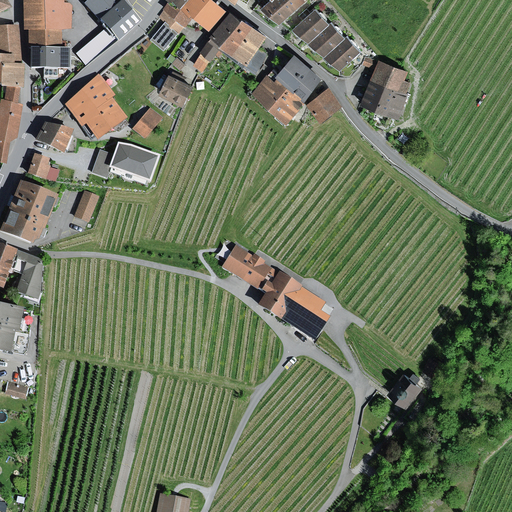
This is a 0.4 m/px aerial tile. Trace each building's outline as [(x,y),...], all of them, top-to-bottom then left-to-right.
[(0,0),(0,11),(10,8),(4,0),(0,0)] [(62,0),(21,0),(21,30),(28,30),(25,48),(28,48),(61,48),(60,30),(70,29),(71,6),(68,3),(63,3),(62,0)] [(86,0),(81,4),(105,28),(115,39),(117,41),(140,21),(129,9),(120,0),(86,0)] [(136,0),(129,9),(140,21),(155,0),(136,0)] [(164,9),(185,26),(193,15),(181,6),(186,0),(168,0),(169,1),(164,9)] [(193,15),(210,29),(227,8),(216,0),(186,0),(181,6),(193,15)] [(272,0),(273,0),(262,8),(281,25),(307,0),(272,0)] [(322,16),(315,8),(293,29),(308,43),(329,24),(322,16)] [(165,49),(185,26),(164,9),(158,17),(159,17),(148,34),(165,49)] [(220,44),(240,21),(230,11),(210,35),(212,36),(208,40),(217,47),(220,44)] [(240,21),(220,44),(240,59),(247,64),(258,47),(266,36),(242,18),(240,21)] [(329,24),(308,43),(324,57),(345,38),(338,30),(331,22),(329,24)] [(0,63),(22,64),(16,25),(0,25),(0,63)] [(115,39),(105,28),(75,54),(85,66),(115,39)] [(345,38),(324,57),(340,70),(360,51),(354,44),(348,36),(345,38)] [(217,47),(208,40),(200,51),(193,64),(202,71),(209,60),(210,60),(219,48),(217,47)] [(267,53),(258,47),(247,64),(240,59),(238,62),(256,74),(262,63),(267,53)] [(28,48),(28,68),(68,68),(68,49),(28,48)] [(275,76),(277,77),(289,87),(308,65),(294,54),(275,76)] [(177,57),(172,63),(180,70),(185,64),(177,57)] [(365,57),(363,65),(373,68),(376,61),(365,57)] [(378,60),(371,79),(406,93),(410,82),(405,80),(408,71),(378,60)] [(0,87),(3,88),(1,101),(16,103),(18,88),(22,88),(22,64),(0,63),(0,87)] [(322,77),(308,65),(289,87),(304,100),(322,77)] [(97,75),(80,90),(108,130),(110,129),(117,133),(128,125),(124,119),(125,118),(110,98),(113,95),(97,75)] [(274,80),(266,75),(251,93),(287,123),(306,101),(304,100),(289,87),(277,77),(274,80)] [(191,88),(166,76),(157,94),(182,106),(191,88)] [(406,93),(371,79),(361,104),(398,119),(408,94),(406,93)] [(328,88),(307,104),(321,122),(342,107),(328,88)] [(108,130),(80,90),(63,105),(78,126),(83,124),(94,139),(108,130)] [(16,103),(1,101),(0,100),(0,163),(5,164),(9,141),(16,139),(22,105),(16,103)] [(161,119),(148,109),(132,130),(144,140),(161,119)] [(71,131),(44,123),(34,142),(61,154),(71,131)] [(128,145),(116,143),(111,155),(107,167),(148,182),(158,156),(128,145)] [(107,167),(111,155),(99,150),(90,173),(103,178),(107,167)] [(48,159),(33,154),(25,174),(54,184),(59,170),(45,165),(48,159)] [(53,196),(18,182),(0,223),(0,232),(28,245),(30,240),(35,238),(53,196)] [(87,221),(97,197),(84,192),(74,216),(87,221)] [(15,250),(0,244),(0,288),(7,269),(15,250)] [(251,256),(234,246),(220,267),(256,290),(270,268),(263,264),(265,261),(253,254),(251,256)] [(40,262),(15,250),(7,269),(20,274),(14,292),(35,300),(38,292),(40,262)] [(301,286),(278,271),(277,273),(270,268),(256,290),(263,295),(256,306),(279,321),(280,320),(312,341),(328,317),(318,311),(323,303),(300,288),(301,286)] [(21,309),(22,308),(0,303),(0,350),(23,355),(26,351),(30,311),(21,309)] [(448,366),(432,357),(425,371),(441,379),(448,366)] [(409,378),(404,374),(388,394),(406,408),(422,389),(416,384),(420,379),(413,373),(409,378)] [(8,382),(4,394),(24,400),(27,388),(8,382)] [(187,511),(190,499),(159,493),(155,511),(187,511)]
